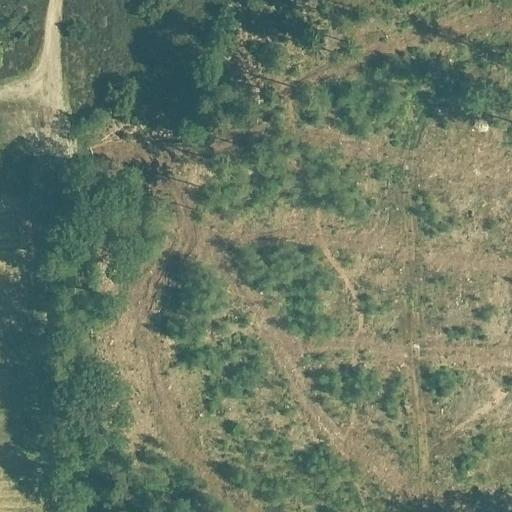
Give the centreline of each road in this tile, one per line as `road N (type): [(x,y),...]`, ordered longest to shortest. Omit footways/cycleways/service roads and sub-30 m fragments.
road 1 (track): [(404,104),(395,147),(427,386),(428,511)]
road 2 (track): [(87,511),(79,325),(56,118)]
road 3 (track): [(255,0),(404,104)]
road 4 (track): [(404,104),(447,51),(511,7)]
